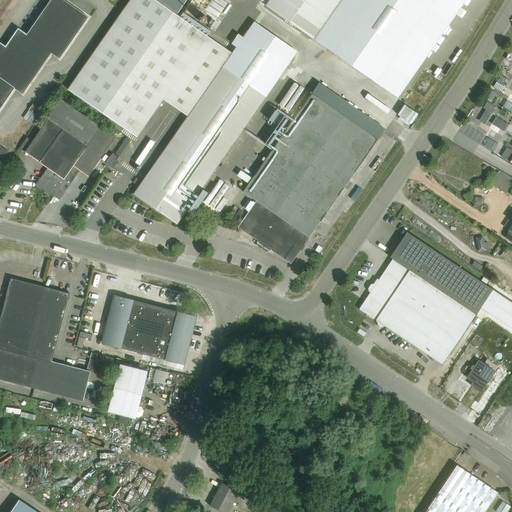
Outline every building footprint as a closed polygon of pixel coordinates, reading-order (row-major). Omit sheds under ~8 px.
[(60,60),(89,18),(63,0),(51,0),(27,35),(19,29),(6,48),(0,43),(0,110),(15,89),(24,95),(52,54),(60,60)] [(138,138),(208,37),(174,13),(154,0),(130,0),(68,90),(138,138)] [(158,0),(178,13),(187,0),(158,0)] [(269,0),(266,6),(269,8),(313,39),(325,23),(326,20),(340,0),(269,0)] [(340,0),(314,39),(389,91),(451,0),(340,0)] [(192,4),(187,11),(197,18),(202,11),(192,4)] [(249,30),(188,117),(134,194),(177,224),(292,60),(249,30)] [(291,265),(379,141),(313,94),(243,193),(256,202),(238,228),(257,242),(256,243),(270,253),(271,251),(291,265)] [(80,170),(88,176),(89,177),(116,137),(101,127),(61,99),(47,119),(48,120),(25,152),(40,162),(40,163),(48,168),(37,184),(60,200),(75,177),(80,170)] [(32,105),(23,118),(33,125),(42,111),(32,105)] [(24,152),(32,140),(27,137),(19,149),(24,152)] [(127,138),(117,154),(121,156),(131,141),(127,138)] [(0,165),(9,153),(8,152),(0,146),(0,165)] [(113,169),(118,162),(111,157),(106,164),(113,169)] [(243,171),(241,176),(251,181),(253,176),(243,171)] [(495,185),(509,192),(511,185),(511,176),(501,172),(495,185)] [(481,309),(493,290),(408,233),(392,258),(393,259),(476,315),(481,309)] [(484,236),(476,238),(479,252),(490,250),(488,242),(485,243),(484,236)] [(443,365),(476,315),(393,259),(359,309),(443,365)] [(11,278),(0,320),(0,379),(34,388),(34,389),(83,401),(91,372),(52,362),(70,294),(11,278)] [(482,307),(481,309),(511,329),(511,303),(493,290),(492,291),(489,296),(482,307)] [(167,361),(180,312),(132,300),(119,348),(167,361)] [(79,337),(77,347),(83,348),(85,339),(79,337)] [(112,376),(116,358),(92,352),(88,370),(112,376)] [(472,386),(476,388),(481,392),(493,374),(486,370),(488,367),(479,361),(468,378),(474,382),(472,386)] [(142,420),(147,399),(139,397),(145,372),(121,365),(109,411),(142,420)] [(99,374),(92,372),(89,382),(96,383),(99,374)] [(446,482),(425,511),(484,511),(498,492),(457,465),(451,475),(448,473),(443,481),(446,482)] [(221,511),(229,511),(240,493),(222,483),(210,506),(221,511)] [(11,511),(36,511),(19,500),(11,511)]
